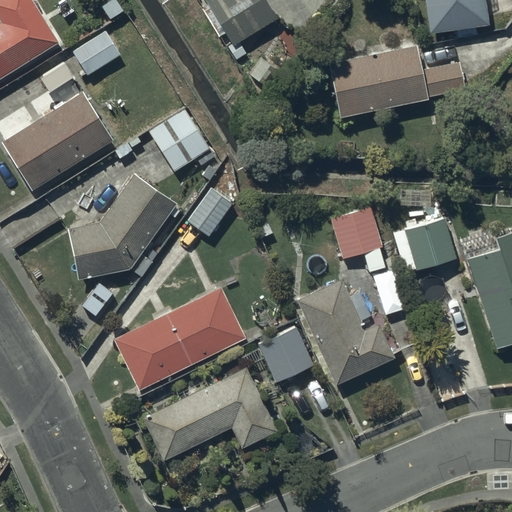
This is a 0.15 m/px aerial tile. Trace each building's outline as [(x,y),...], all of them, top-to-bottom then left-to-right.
[(0,81),(59,44),(30,0),(0,0),(0,21),(2,24),(0,25),(0,81)] [(124,13),(115,0),(114,0),(102,8),(111,21),(124,13)] [(203,0),(233,49),(278,22),(264,0),(203,0)] [(486,0),(426,0),(432,38),(491,29),(486,0)] [(122,58),(105,30),(71,50),(88,78),(122,58)] [(417,50),(329,67),(340,120),(429,103),(429,101),(465,94),(459,67),(422,74),(417,50)] [(275,71),(260,61),(250,76),(264,86),(275,71)] [(31,183),(111,133),(80,84),(0,134),(31,183)] [(183,103),(148,125),(172,164),(208,142),(183,103)] [(139,137),(136,132),(128,137),(130,142),(139,137)] [(131,145),(126,138),(114,146),(119,153),(131,145)] [(208,144),(194,152),(199,159),(212,151),(208,144)] [(207,175),(213,166),(207,162),(201,172),(207,175)] [(173,196),(133,168),(99,216),(66,223),(76,274),(129,263),(130,263),(140,270),(150,256),(139,249),(168,208),(173,212),(178,205),(170,200),(173,196)] [(230,197),(210,182),(185,216),(206,231),(230,197)] [(428,184),(398,182),(397,198),(427,199),(428,184)] [(368,200),(328,211),(339,251),(379,240),(378,237),(368,200)] [(441,210),(391,224),(402,265),(453,252),(441,210)] [(265,218),(256,223),(260,232),(270,228),(265,218)] [(496,240),(465,251),(494,339),(511,333),(511,221),(492,228),(496,240)] [(339,272),(293,293),(333,379),(392,352),(390,348),(399,344),(384,311),(362,321),(339,272)] [(242,330),(218,280),(111,332),(135,382),(242,330)] [(312,358),(293,320),(256,338),(275,376),(312,358)] [(274,425),(243,360),(141,411),(162,454),(229,421),(239,442),(274,425)]
